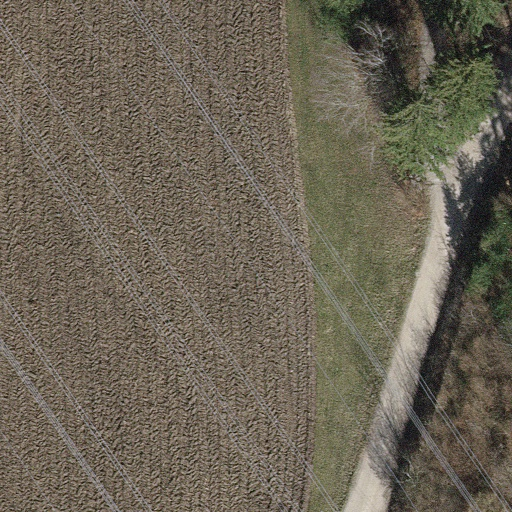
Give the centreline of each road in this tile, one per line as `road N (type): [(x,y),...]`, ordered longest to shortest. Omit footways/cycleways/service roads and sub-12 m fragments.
road 1 (track): [(362,511),(385,466),(453,202),(436,0)]
road 2 (track): [(453,202),(511,89)]
